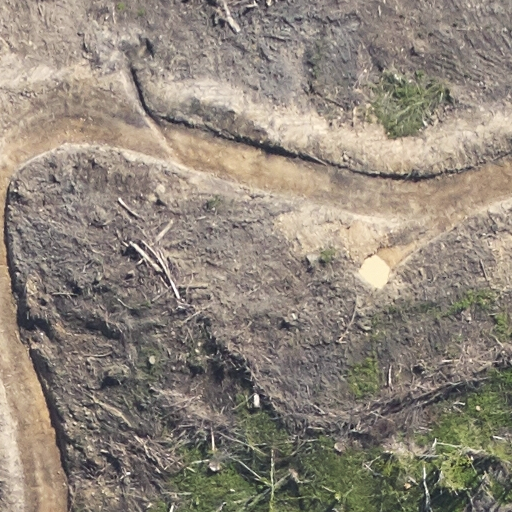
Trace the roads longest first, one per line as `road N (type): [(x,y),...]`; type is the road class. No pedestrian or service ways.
road 1 (track): [(511,173),(428,195),(376,198),(141,135),(54,123),(24,132),(0,153)]
road 2 (track): [(0,326),(33,431),(44,511)]
